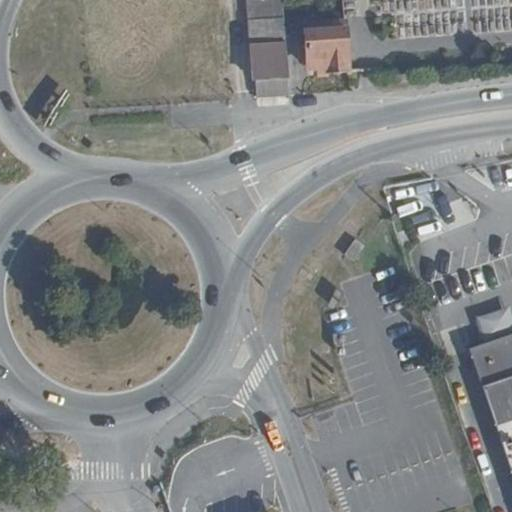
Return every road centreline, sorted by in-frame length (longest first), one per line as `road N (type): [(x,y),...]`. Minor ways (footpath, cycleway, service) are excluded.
road 1 (secondary): [(511,102),(368,123),(247,164),(152,184)]
road 2 (secondary): [(224,271),(273,216),(379,150),(511,130)]
road 3 (secondary): [(110,417),(180,392),(205,364),(221,330),(224,271)]
road 4 (unclassified): [(0,501),(53,505),(114,469)]
